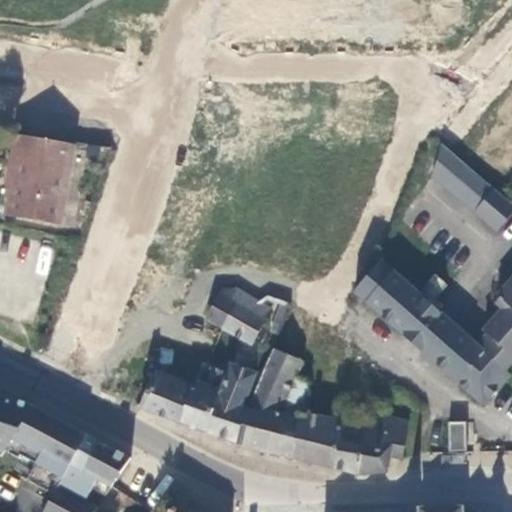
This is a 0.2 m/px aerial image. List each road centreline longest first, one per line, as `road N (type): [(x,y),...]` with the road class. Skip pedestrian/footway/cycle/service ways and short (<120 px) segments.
road 1 (residential): [(56,392),(155,114)]
road 2 (tertiary): [(511,486),(314,497),(226,479)]
road 3 (residential): [(174,61),(403,67),(421,90),(411,114)]
road 4 (residential): [(411,114),(333,309)]
road 5 (unclassified): [(354,318),(475,415),(511,431)]
road 6 (tertiary): [(56,392),(226,479)]
road 7 (residential): [(0,83),(155,114)]
road 8 (residential): [(511,52),(447,127),(411,114)]
